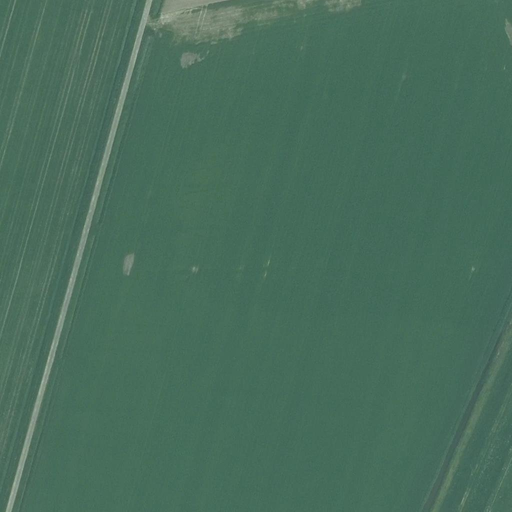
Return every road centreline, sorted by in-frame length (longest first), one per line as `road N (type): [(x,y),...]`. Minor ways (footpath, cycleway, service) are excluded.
road 1 (unclassified): [(6,511),(146,0)]
road 2 (track): [(511,384),(457,511)]
